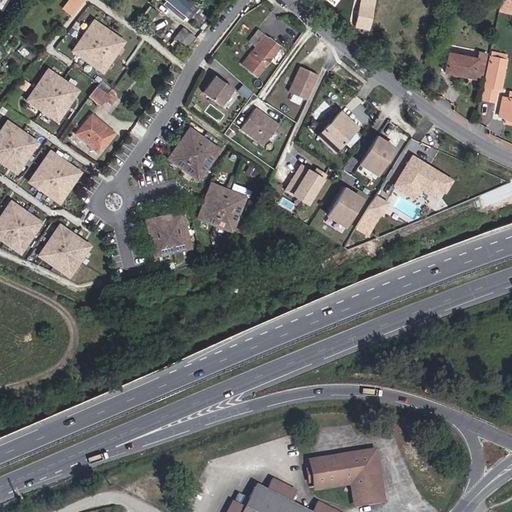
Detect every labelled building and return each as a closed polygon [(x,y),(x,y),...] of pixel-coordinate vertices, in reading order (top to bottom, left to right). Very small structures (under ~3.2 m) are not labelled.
[(67,0),(61,8),(70,14),(80,0),(67,0)] [(184,22),(187,18),(164,0),(161,4),(184,22)] [(163,0),(164,0),(187,18),(188,19),(188,18),(195,10),(197,7),(187,0),(163,0)] [(511,11),(511,0),(501,0),(500,11),(511,11)] [(199,26),(205,18),(195,10),(188,18),(199,26)] [(122,44),(124,41),(115,35),(93,20),(72,51),(103,72),(122,44)] [(203,30),(208,24),(205,21),(199,27),(203,30)] [(186,49),(195,37),(182,27),(173,38),(186,49)] [(122,44),(125,47),(132,37),(120,28),(115,35),(124,41),(122,44)] [(165,39),(158,30),(151,36),(158,44),(165,39)] [(241,65),(256,76),(279,47),(257,30),(248,41),(255,46),(241,65)] [(479,57),(450,51),(444,74),(476,80),(477,76),(484,78),(490,53),(481,51),(479,57)] [(497,83),(500,84),(504,67),(501,66),(502,59),(498,58),(493,86),(496,87),(497,83)] [(27,99),(58,120),(79,89),(48,68),(27,99)] [(289,93),(307,101),(318,76),(300,68),(289,93)] [(201,94),(219,106),(230,88),(212,76),(201,94)] [(118,95),(101,80),(88,96),(102,107),(106,102),(111,105),(118,95)] [(487,101),(495,103),(498,90),(489,89),(487,101)] [(511,116),(511,98),(504,96),(500,114),(506,115),(511,116)] [(241,127),(264,143),(278,122),(254,106),(241,127)] [(340,147),(362,123),(346,108),(323,132),(340,147)] [(97,151),(113,132),(92,114),(76,134),(97,151)] [(0,160),(17,172),(38,141),(8,120),(0,130),(0,160)] [(168,158),(198,179),(220,149),(189,127),(168,158)] [(399,146),(379,134),(361,164),(382,176),(399,146)] [(59,202),(81,172),(50,150),(29,180),(59,202)] [(458,180),(413,153),(394,185),(415,197),(421,187),(436,196),(441,189),(450,194),(458,180)] [(328,178),(310,167),(294,194),(311,205),(328,178)] [(383,180),(357,228),(367,233),(385,200),(386,201),(395,186),(383,180)] [(197,217),(232,231),(246,196),(211,182),(197,217)] [(367,198),(348,186),(329,215),(349,227),(367,198)] [(0,215),(0,237),(20,252),(42,221),(11,200),(0,215)] [(153,255),(190,247),(182,211),(145,219),(153,255)] [(69,275),(90,244),(60,223),(38,253),(69,275)] [(381,500),(373,451),(309,461),(314,488),(350,483),(353,505),(381,500)] [(242,507),(232,501),(226,511),(337,511),(317,502),(311,511),(308,511),(289,502),(295,490),(271,478),(266,490),(255,484),(242,507)]
